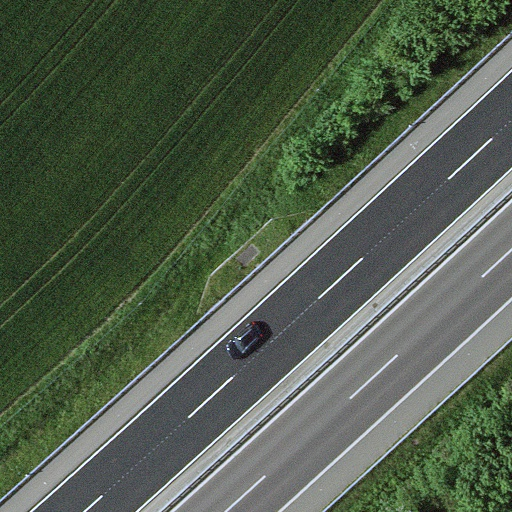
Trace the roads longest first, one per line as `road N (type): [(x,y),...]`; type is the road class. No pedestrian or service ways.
road 1 (motorway): [(511,119),(82,511)]
road 2 (motorway): [(224,511),(511,249)]
